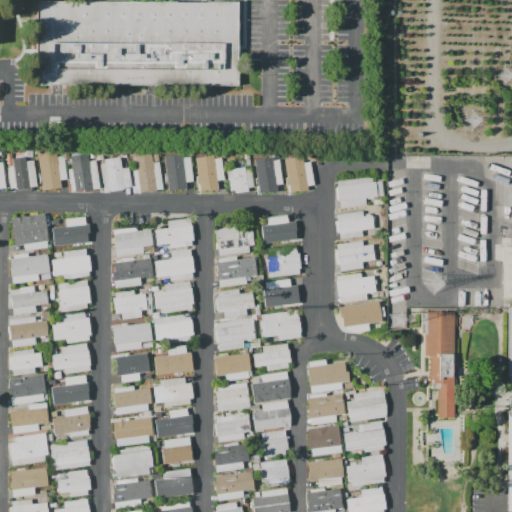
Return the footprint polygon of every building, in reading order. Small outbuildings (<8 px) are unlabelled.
[(35,2),(35,85),(236,85),(236,2),(35,2)] [(134,191),(131,171),(136,170),(134,157),(150,154),(152,163),(159,162),(163,189),(156,190),(156,191),(148,193),(148,191),(140,192),(139,190),(134,191)] [(25,156),(26,161),(31,160),(35,187),(16,190),(15,188),(10,188),(7,167),(12,166),(11,158),(25,156)] [(71,191),(67,169),(72,169),(70,160),(89,157),(89,161),(95,160),(100,189),(91,190),(91,188),(71,191)] [(162,166),(167,165),(166,160),(182,157),(184,167),(191,167),(194,188),(187,190),(187,192),(172,194),(172,192),(167,193),(162,166)] [(99,164),(104,163),(103,160),(119,158),(121,168),(128,167),(131,187),(125,187),(125,190),(110,192),(109,190),(103,191),(99,164)] [(197,191),(193,162),(221,158),(225,189),(219,189),(220,190),(204,193),(203,191),(197,191)] [(282,162),(310,158),(315,187),(309,188),(310,190),(293,193),(292,191),(286,192),(282,162)] [(44,163),(58,161),(59,165),(64,164),(68,187),(41,191),(38,171),(45,170),(44,163)] [(258,192),(255,173),(260,172),(259,167),(273,165),(274,170),(280,169),(283,189),(276,190),(276,191),(263,193),(263,192),(258,192)] [(226,171),(232,170),(232,169),(243,168),(244,168),(250,167),(253,187),(247,188),(248,192),(234,194),(234,190),(229,191),(226,171)] [(365,205),(340,208),(339,202),(338,203),(336,186),(337,186),(336,181),(371,176),(371,182),(374,181),(375,182),(382,181),(384,196),(368,198),(368,197),(364,197),(365,205)] [(340,239),(339,233),(335,233),(334,221),(338,220),(337,214),(362,210),(363,217),(372,216),(374,229),(361,231),(362,236),(340,239)] [(14,246),(10,218),(43,213),(47,240),(46,240),(47,247),(24,251),(23,244),(14,246)] [(262,226),(271,225),(270,218),(293,215),(294,222),(297,222),(299,242),(265,246),(264,240),(260,240),(259,234),(261,234),(261,230),(263,230),(262,226)] [(51,231),(67,229),(65,220),(87,217),(90,240),(79,242),(80,246),(63,248),(63,244),(54,245),(51,231)] [(190,218),(194,246),(170,249),(169,244),(156,246),(154,229),(167,227),(166,222),(190,218)] [(248,252),(219,256),(216,228),(245,225),(245,231),(251,230),(253,246),(247,247),(248,252)] [(112,230),(133,227),(134,232),(149,230),(152,246),(143,247),(144,253),(116,257),(112,230)] [(511,297),(502,297),(503,238),(511,238),(511,297)] [(362,269),(340,272),(336,245),(362,241),(363,245),(371,243),(374,260),(361,262),(362,269)] [(159,248),(166,247),(167,254),(160,255),(159,248)] [(295,247),(296,253),(299,253),(301,270),(298,270),(299,274),(267,278),(264,251),(295,247)] [(88,276),(63,280),(62,275),(54,276),(51,260),(63,258),(62,252),(84,249),(85,255),(88,255),(90,270),(87,270),(88,276)] [(190,250),(194,277),(170,281),(169,276),(156,278),(153,261),(171,258),(170,253),(190,250)] [(47,254),(49,272),(37,274),(38,281),(12,285),(9,260),(13,259),(12,255),(27,253),(28,257),(47,254)] [(219,287),(215,259),(235,256),(235,262),(239,261),(239,259),(254,257),(257,276),(245,278),(246,284),(219,287)] [(152,277),(139,278),(140,284),(114,288),(112,273),(115,272),(113,262),(149,257),(152,277)] [(339,302),(336,277),(360,273),(360,277),(372,276),(374,291),(366,292),(367,298),(339,302)] [(262,282),(297,277),(298,285),(299,285),(301,300),(299,300),(300,305),(280,308),(279,302),(263,304),(261,289),(263,289),(262,282)] [(58,283),(85,280),(86,287),(88,286),(90,303),(85,303),(86,308),(62,311),(58,283)] [(155,308),(153,294),(164,292),(163,285),(190,281),(193,303),(192,303),(192,308),(160,313),(159,308),(155,308)] [(13,316),(9,291),(20,289),(20,288),(33,286),(34,293),(46,291),(48,304),(34,306),(35,312),(13,316)] [(246,315),(223,318),(222,312),(217,312),(215,297),(217,296),(217,291),(238,289),(239,293),(251,292),(253,308),(246,309),(246,315)] [(112,297),(114,297),(114,293),(134,290),(135,294),(143,293),(146,309),(140,310),(141,317),(121,320),(120,313),(114,314),(112,297)] [(151,297),(153,315),(148,316),(145,298),(151,297)] [(342,328),(339,308),(367,304),(367,307),(377,306),(380,323),(376,323),(377,330),(349,334),(348,327),(342,328)] [(264,338),(261,314),(297,310),(300,338),(278,341),(277,336),(264,338)] [(41,312),(48,311),(49,319),(42,320),(41,312)] [(89,340),(66,343),(65,339),(53,340),(51,323),(59,322),(58,315),(83,312),(84,318),(88,318),(90,336),(88,336),(89,340)] [(455,312),(454,418),(437,418),(437,389),(431,389),(431,384),(429,384),(429,357),(423,357),(424,333),(422,333),(422,312),(455,312)] [(189,314),(192,335),(156,341),(153,319),(189,314)] [(45,320),(47,336),(34,337),(35,345),(12,348),(8,320),(34,317),(35,321),(45,320)] [(217,350),(214,324),(251,319),(253,340),(242,342),(243,347),(217,350)] [(151,340),(140,341),(141,347),(115,351),(111,324),(138,320),(138,325),(149,323),(151,340)] [(60,347),(86,343),(90,371),(64,375),(63,369),(54,370),(52,355),(61,354),(60,347)] [(286,343),(287,349),(289,349),(291,363),(288,363),(288,368),(267,371),(266,366),(254,368),(252,354),(263,353),(262,346),(286,343)] [(156,370),(154,358),(169,356),(168,348),(190,345),(193,371),(173,373),(172,368),(156,370)] [(13,376),(12,370),(10,371),(8,357),(11,357),(11,352),(32,349),(33,353),(40,352),(42,366),(35,367),(36,373),(13,376)] [(114,356),(139,352),(140,357),(148,356),(152,379),(118,384),(117,377),(114,377),(112,361),(114,361),(114,356)] [(247,378),(225,381),(224,375),(216,377),(214,358),(247,353),(250,371),(247,372),(247,378)] [(310,392),(307,367),(308,367),(308,362),(325,360),(326,365),(344,363),(345,371),(347,371),(349,381),(340,382),(341,389),(310,392)] [(290,398),(253,403),(251,383),(261,382),(260,376),(287,373),(290,398)] [(43,374),(45,393),(42,394),(43,400),(11,404),(8,380),(21,378),(20,377),(43,374)] [(89,396),(86,397),(87,402),(65,405),(64,400),(53,402),(51,387),(66,384),(65,378),(84,375),(85,382),(87,381),(89,396)] [(183,377),(184,384),(190,383),(192,398),(189,398),(190,403),(164,406),(164,402),(155,403),(153,388),(159,387),(159,381),(183,377)] [(245,383),(248,409),(217,413),(215,392),(217,392),(216,386),(245,383)] [(151,403),(147,403),(148,411),(116,416),(113,392),(114,392),(113,389),(133,386),(133,390),(149,388),(151,403)] [(386,417),(349,422),(346,401),(354,400),(353,394),(381,390),(386,417)] [(341,394),(344,415),(335,416),(336,421),(310,425),(306,399),(310,398),(309,396),(325,394),(325,396),(341,394)] [(254,431),(252,411),(262,410),(261,404),(287,401),(290,426),(254,431)] [(10,411),(28,409),(27,404),(45,402),(48,423),(37,425),(38,430),(13,434),(10,411)] [(54,434),(52,418),(65,416),(64,410),(87,406),(91,429),(87,429),(88,434),(69,436),(68,432),(54,434)] [(157,437),(154,412),(190,407),(193,428),(182,430),(183,433),(157,437)] [(114,419),(146,414),(147,420),(149,420),(151,435),(142,436),(143,443),(116,447),(115,440),(114,440),(111,424),(115,423),(114,419)] [(216,418),(247,414),(250,432),(243,433),(243,440),(218,443),(217,437),(215,437),(214,423),(217,423),(216,418)] [(343,433),(358,431),(357,425),(381,421),(382,428),(382,427),(385,445),(382,445),(383,450),(364,453),(363,448),(345,451),(343,433)] [(341,452),(311,457),(307,429),(337,425),(341,452)] [(285,429),(288,455),(264,458),(260,433),(285,429)] [(45,433),(48,455),(44,455),(45,461),(11,466),(8,443),(16,442),(15,437),(45,433)] [(189,437),(192,460),(164,464),(162,448),(164,448),(163,440),(189,437)] [(88,466),(54,471),(50,444),(85,440),(86,446),(88,446),(90,461),(88,461),(88,466)] [(215,472),(212,450),(218,450),(218,444),(245,440),(248,461),(243,462),(243,469),(215,472)] [(148,446),(149,450),(150,450),(152,468),(148,468),(149,474),(116,479),(116,472),(113,473),(111,455),(119,454),(119,451),(148,446)] [(348,482),(346,467),(362,465),(361,458),(381,455),(385,476),(382,476),(383,482),(351,486),(350,481),(348,482)] [(266,487),(265,481),(263,481),(260,462),(286,459),(286,466),(288,466),(289,479),(288,479),(289,484),(266,487)] [(336,484),(310,487),(308,468),(342,463),(344,476),(335,477),(336,484)] [(9,475),(13,475),(12,470),(37,466),(38,471),(46,470),(48,486),(36,488),(37,494),(13,497),(12,491),(11,491),(9,475)] [(189,468),(193,493),(156,498),(153,479),(162,478),(161,472),(189,468)] [(58,493),(56,479),(68,478),(67,472),(86,470),(87,477),(88,476),(90,489),(87,489),(87,494),(69,496),(69,492),(58,493)] [(217,501),(214,476),(226,475),(226,477),(236,476),(236,473),(251,471),(253,490),(243,491),(243,497),(217,501)] [(150,498),(140,499),(141,506),(115,509),(112,486),(117,485),(116,481),(137,478),(137,482),(148,480),(150,498)] [(348,511),(347,498),(361,496),(360,490),(381,486),(382,494),(384,493),(386,509),(383,510),(383,511),(348,511)] [(308,511),(306,494),(310,493),(309,489),(323,487),(324,491),(332,490),(332,491),(339,490),(342,508),(335,510),(335,511),(308,511)] [(288,511),(252,511),(251,499),(261,498),(261,492),(285,489),(288,511)] [(9,511),(9,507),(12,506),(11,501),(31,498),(32,504),(46,502),(47,511),(9,511)] [(54,511),(54,510),(64,508),(63,502),(87,499),(89,511),(54,511)] [(154,511),(161,511),(160,505),(188,501),(189,507),(191,506),(191,511),(154,511)] [(241,506),(241,511),(214,511),(214,510),(217,509),(216,505),(235,502),(236,507),(241,506)]
